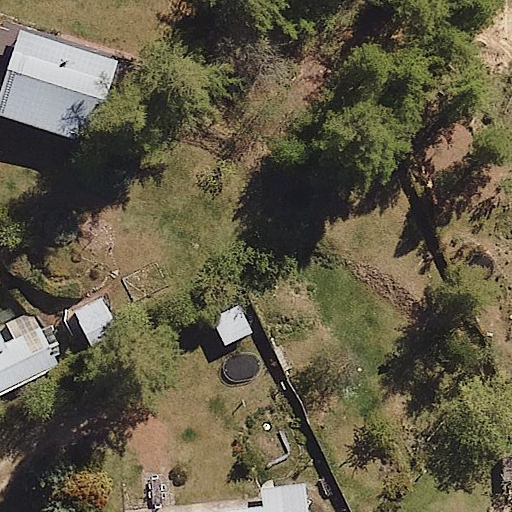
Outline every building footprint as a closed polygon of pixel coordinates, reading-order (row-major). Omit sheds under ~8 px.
[(127,66),(26,33),(0,113),(0,127),(97,159),(127,66)] [(69,298),(87,350),(133,334),(115,282),(69,298)] [(261,340),(233,282),(200,297),(227,355),(261,340)] [(0,396),(60,368),(31,307),(0,318),(0,396)] [(265,503),(141,511),(316,511),(314,477),(263,481),(265,503)]
